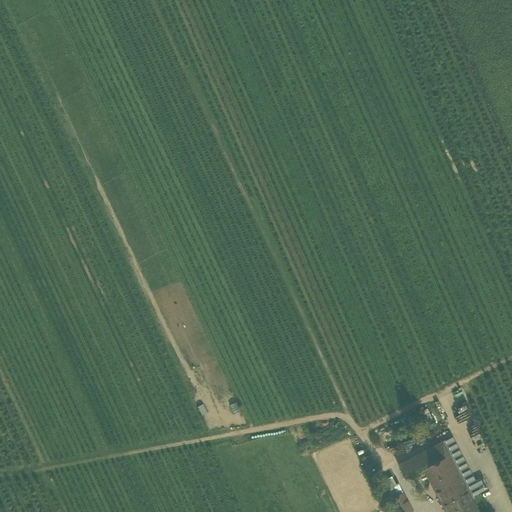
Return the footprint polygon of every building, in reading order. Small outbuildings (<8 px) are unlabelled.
[(449,457),(463,483),(473,477),(452,437),(442,442),(449,457)] [(406,480),(425,470),(424,470),(449,457),(442,442),(398,465),(406,480)] [(463,483),(449,457),(424,470),(425,470),(443,506),(468,493),(463,483)] [(382,482),(386,490),(396,485),(391,477),(382,482)] [(476,483),(473,477),(463,483),(468,493),(470,497),(488,488),(483,480),(476,483)] [(386,490),(397,511),(412,511),(398,484),(396,485),(386,490)] [(443,506),(446,511),(473,511),(477,510),(470,497),(468,493),(443,506)]
